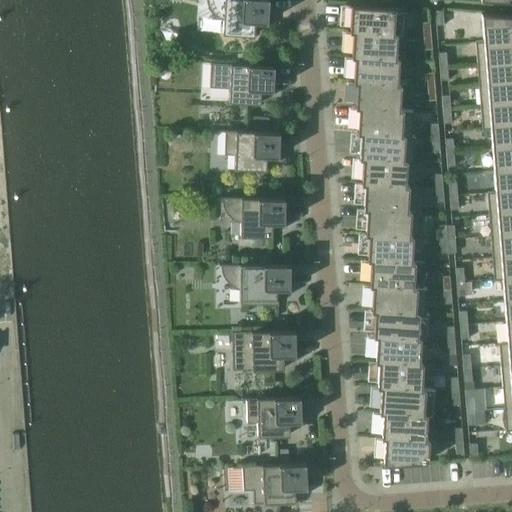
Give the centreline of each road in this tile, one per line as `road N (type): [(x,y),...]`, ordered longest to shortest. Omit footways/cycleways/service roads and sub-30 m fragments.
road 1 (residential): [(307,0),(347,492),(376,505),(511,495)]
road 2 (residential): [(6,511),(0,291)]
road 3 (residential): [(511,8),(390,0)]
